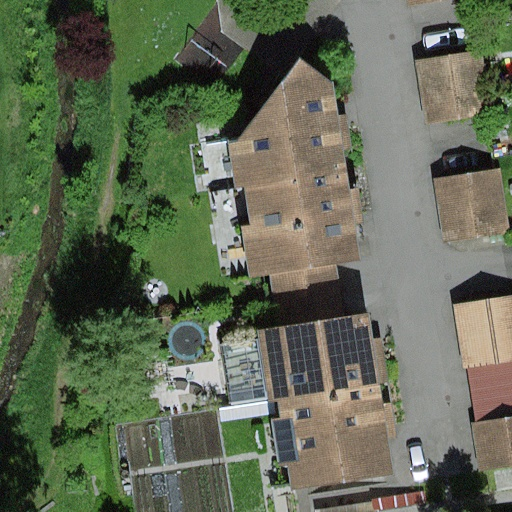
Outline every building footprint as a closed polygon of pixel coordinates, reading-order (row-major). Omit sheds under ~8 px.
[(481,52),(417,63),(427,124),(491,113),(481,52)] [(332,84),(300,61),(231,156),(237,189),(245,188),(345,173),(341,149),(350,147),(345,116),(337,117),(332,84)] [(498,169),(433,181),(444,241),(509,229),(498,169)] [(345,173),(245,188),(251,227),(242,229),(250,279),(269,275),(335,265),(361,261),(355,225),(364,224),(358,189),(347,191),(345,173)] [(335,265),(269,275),(276,328),(343,319),(335,265)] [(511,297),(454,306),(464,368),(469,367),(511,360),(511,297)] [(231,404),(269,399),(381,382),(387,382),(381,338),(371,340),(368,315),(343,319),(276,328),(258,330),(259,339),(223,344),(231,404)] [(511,360),(469,367),(477,424),(511,418),(511,360)] [(288,462),(292,490),(390,475),(385,440),(398,438),(392,403),(384,404),(381,382),(269,399),(279,464),(288,462)] [(511,418),(477,424),(471,425),(478,472),(511,466),(511,418)]
